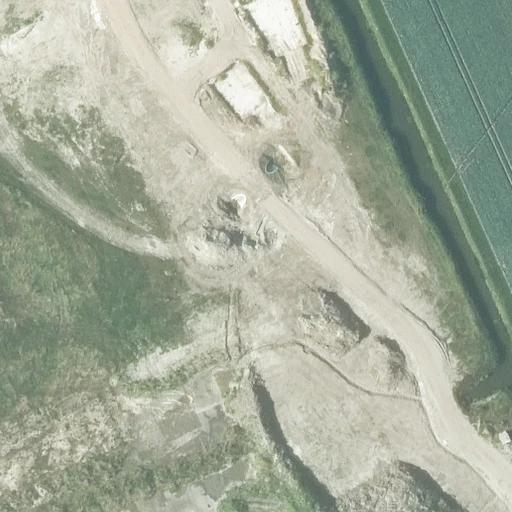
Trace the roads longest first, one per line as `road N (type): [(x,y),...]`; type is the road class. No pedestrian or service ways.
road 1 (residential): [(162,91),(316,251),(407,325),(463,435),(511,498)]
road 2 (residential): [(0,502),(23,460),(44,289),(61,240),(106,154),(162,91)]
road 3 (residential): [(162,91),(232,36),(216,0)]
